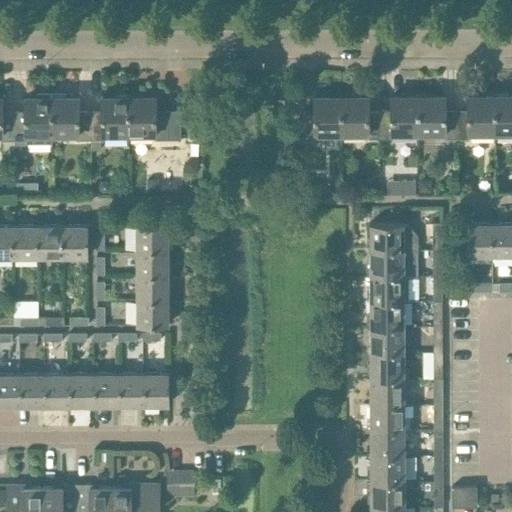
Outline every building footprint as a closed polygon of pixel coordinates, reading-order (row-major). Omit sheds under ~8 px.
[(511,94),(494,95),(494,134),(511,133),(511,94)] [(316,134),(341,134),(341,95),(315,96),(315,110),(303,110),(303,139),(316,138),(316,134)] [(341,95),(341,134),(369,134),(369,138),(380,138),(380,109),(369,109),(369,95),(341,95)] [(380,109),(380,138),(393,138),(393,134),(418,134),(418,95),(392,95),(392,109),(380,109)] [(418,95),(418,134),(445,134),(445,138),(456,138),(456,109),(446,109),(446,95),(418,95)] [(456,109),(456,138),(469,138),(469,134),(494,134),(494,95),(468,95),(468,109),(456,109)] [(3,97),(0,96),(0,135),(2,136),(2,140),(13,140),(13,111),(3,111),(3,97)] [(13,140),(13,148),(14,148),(14,140),(27,140),(27,142),(51,142),(51,136),(52,136),(52,96),(25,96),(25,111),(13,111),(13,140)] [(52,96),(52,136),(78,135),(78,139),(89,139),(89,110),(79,110),(79,96),(52,96)] [(89,110),(89,139),(91,139),(91,150),(101,149),(102,139),(103,139),(103,135),(129,135),(128,96),(102,96),(102,110),(89,110)] [(128,96),(129,135),(155,135),(155,139),(181,139),(181,110),(156,110),(156,96),(128,96)] [(27,177),(15,177),(15,192),(28,191),(27,177)] [(157,178),(146,178),(146,188),(158,187),(157,178)] [(415,179),(386,179),(386,194),(415,194),(415,179)] [(431,179),(418,179),(419,192),(431,191),(431,179)] [(102,181),(99,184),(99,189),(102,192),(106,191),(109,188),(109,184),(106,181),(102,181)] [(369,248),(404,248),(418,249),(418,234),(409,222),(404,222),(369,222),(369,248)] [(433,222),(433,248),(442,248),(442,222),(433,222)] [(467,222),(467,253),(492,253),(492,222),(467,222)] [(511,222),(494,222),(492,222),(492,253),(495,253),(511,252),(511,222)] [(0,223),(0,255),(14,255),(13,224),(0,223)] [(168,223),(136,223),(136,243),(136,246),(136,249),(169,248),(169,246),(169,241),(168,223)] [(13,224),(14,255),(38,255),(38,224),(13,224)] [(38,224),(38,255),(63,255),(63,224),(38,224)] [(63,224),(63,255),(88,254),(88,224),(63,224)] [(97,231),(97,249),(105,249),(105,231),(97,231)] [(169,248),(136,249),(136,268),(136,271),(136,274),(169,274),(169,271),(169,268),(169,248)] [(369,248),(369,274),(404,274),(404,248),(369,248)] [(433,248),(433,273),(442,273),(442,248),(433,248)] [(433,273),(433,299),(442,299),(442,273),(433,273)] [(169,274),(136,274),(136,299),(169,298),(169,274)] [(369,274),(369,299),(404,299),(404,274),(369,274)] [(97,280),(97,299),(105,299),(105,280),(97,280)] [(511,281),(499,282),(499,290),(511,290),(511,281)] [(474,282),(474,290),(492,290),(492,282),(474,282)] [(136,299),(136,324),(169,324),(169,298),(136,299)] [(369,299),(369,325),(404,325),(404,299),(369,299)] [(433,299),(433,325),(442,325),(442,299),(433,299)] [(105,306),(97,306),(97,324),(105,324),(105,306)] [(0,316),(0,324),(13,324),(13,316),(4,316),(0,316)] [(21,316),(13,316),(13,324),(15,324),(21,324),(38,325),(38,316),(21,316)] [(46,316),(45,316),(45,324),(46,324),(54,324),(58,324),(63,324),(63,316),(46,316)] [(71,316),(71,324),(89,324),(89,316),(71,316)] [(369,325),(370,350),(405,350),(404,325),(369,325)] [(433,325),(433,350),(442,350),(442,325),(433,325)] [(137,331),(118,331),(118,340),(137,340),(137,331)] [(161,339),(161,331),(143,331),(143,339),(161,339)] [(13,332),(0,332),(0,340),(13,341),(13,332)] [(37,332),(19,332),(19,341),(38,341),(37,332)] [(44,332),(44,340),(62,340),(62,332),(44,332)] [(87,332),(69,332),(69,340),(87,340),(87,332)] [(112,332),(93,332),(93,340),(112,340),(112,332)] [(370,350),(370,377),(405,377),(405,376),(409,376),(409,366),(405,366),(405,350),(370,350)] [(433,350),(434,377),(442,377),(442,350),(433,350)] [(112,371),(93,372),(94,403),(115,403),(117,403),(117,371),(114,371),(112,371)] [(140,371),(117,371),(117,403),(141,402),(143,403),(143,398),(143,371),(140,371)] [(170,371),(143,371),(143,398),(143,403),(143,402),(169,402),(170,371)] [(15,372),(0,372),(0,403),(14,403),(16,403),(19,403),(19,372),(16,372),(15,372)] [(40,372),(19,372),(19,403),(40,403),(44,403),(44,372),(42,372),(40,372)] [(63,372),(44,372),(44,403),(64,403),(66,403),(69,403),(69,372),(65,372),(63,372)] [(87,372),(69,372),(69,403),(85,403),(88,403),(94,403),(93,372),(88,372),(87,372)] [(405,377),(370,377),(370,402),(405,402),(410,402),(410,392),(405,392),(405,377)] [(434,377),(434,402),(443,402),(442,377),(434,377)] [(370,428),(405,428),(410,428),(410,416),(405,416),(405,402),(370,402),(370,428)] [(434,402),(434,428),(443,428),(443,402),(434,402)] [(370,428),(370,454),(405,454),(405,428),(370,428)] [(434,428),(434,454),(443,454),(443,428),(434,428)] [(108,451),(99,451),(99,459),(108,460),(108,451)] [(405,454),(370,454),(370,479),(370,480),(405,480),(405,479),(405,454)] [(434,454),(434,479),(443,479),(443,454),(434,454)] [(168,469),(168,495),(194,495),(194,468),(168,469)] [(434,500),(443,500),(443,479),(434,479),(434,500)] [(405,480),(370,480),(370,504),(370,505),(405,505),(405,504),(405,502),(405,480)] [(61,486),(42,486),(42,511),(75,511),(76,482),(61,483),(61,486)] [(76,482),(75,511),(109,511),(109,486),(90,486),(90,482),(76,482)] [(130,485),(109,486),(109,511),(159,511),(159,482),(130,482),(130,485)] [(21,483),(7,483),(7,487),(7,499),(6,511),(42,511),(42,486),(41,486),(21,486),(21,483)] [(452,485),(452,504),(477,504),(477,485),(452,485)]
